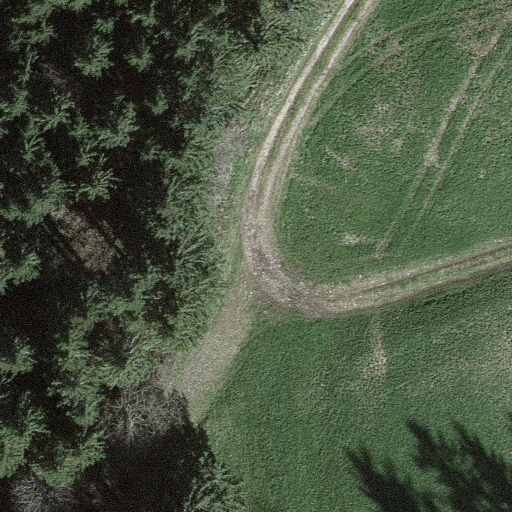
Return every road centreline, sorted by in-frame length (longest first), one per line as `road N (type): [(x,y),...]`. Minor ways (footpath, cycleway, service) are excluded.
road 1 (track): [(60,511),(159,416),(212,344),(243,281),(285,122),(358,0)]
road 2 (track): [(243,281),(288,297),(344,299),(511,247)]
